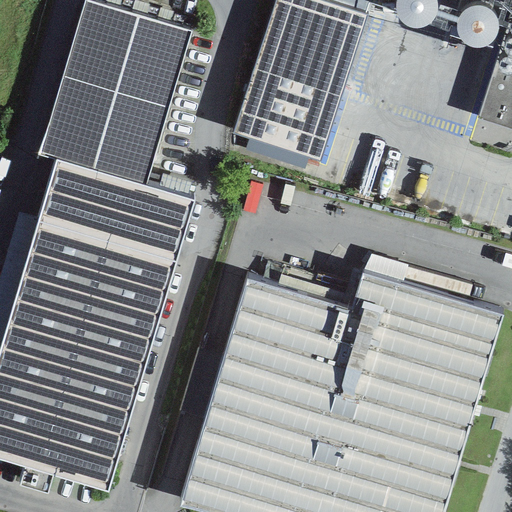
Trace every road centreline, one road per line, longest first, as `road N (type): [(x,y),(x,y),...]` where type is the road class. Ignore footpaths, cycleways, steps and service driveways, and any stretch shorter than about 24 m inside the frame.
road 1 (unknown): [(107,493),(213,203),(209,104),(228,0)]
road 2 (unknown): [(511,187),(391,94),(390,50),(409,0)]
road 3 (unknown): [(73,0),(0,221)]
